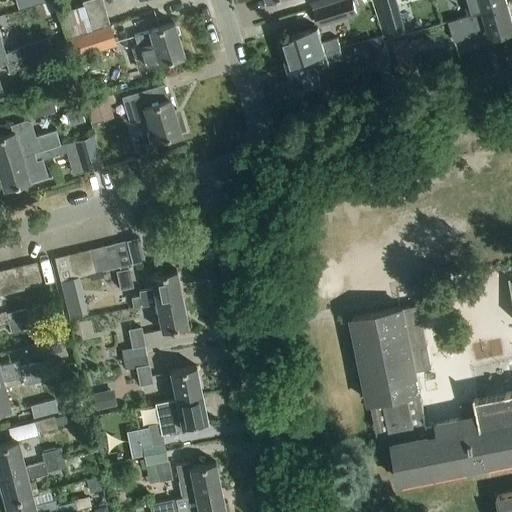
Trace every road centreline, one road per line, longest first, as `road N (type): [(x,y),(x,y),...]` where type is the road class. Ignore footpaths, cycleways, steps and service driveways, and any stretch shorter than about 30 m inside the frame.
road 1 (residential): [(276,511),(209,170)]
road 2 (residential): [(269,146),(511,79)]
road 3 (residential): [(0,233),(209,170)]
road 4 (residential): [(269,146),(221,0)]
